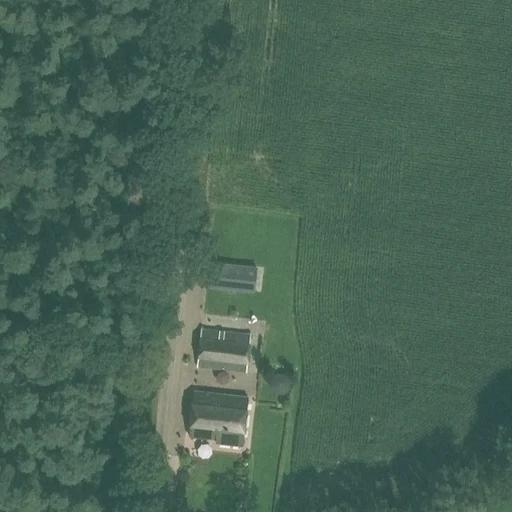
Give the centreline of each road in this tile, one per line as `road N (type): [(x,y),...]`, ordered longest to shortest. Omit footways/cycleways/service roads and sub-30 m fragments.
road 1 (track): [(174,343),(202,0)]
road 2 (track): [(0,304),(171,374)]
road 3 (unclassified): [(159,511),(174,343)]
